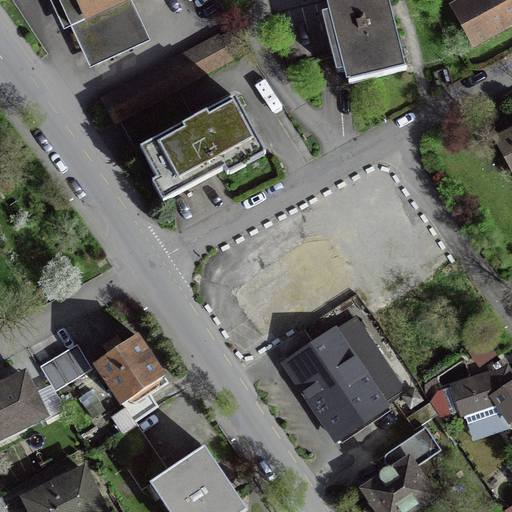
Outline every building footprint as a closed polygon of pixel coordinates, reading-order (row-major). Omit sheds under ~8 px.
[(55,0),(69,29),(76,26),(95,67),(140,45),(121,3),(127,0),(55,0)] [(326,4),(327,4),(347,83),(347,84),(347,86),(405,72),(404,70),(403,70),(389,12),(385,0),(330,0),(326,1),(326,4)] [(471,47),(511,25),(511,0),(467,0),(451,9),(471,47)] [(178,122),(164,98),(230,62),(217,38),(100,102),(114,126),(118,123),(131,147),(178,122)] [(260,151),(233,101),(189,125),(139,151),(166,201),(260,151)] [(511,128),(493,139),(511,173),(511,128)] [(335,332),(286,366),(336,440),(385,407),(335,332)] [(123,411),(111,419),(120,433),(131,425),(156,409),(148,397),(166,385),(135,339),(119,349),(115,343),(103,351),(107,357),(93,367),(123,411)] [(39,369),(53,394),(90,371),(75,347),(39,369)] [(511,421),(511,381),(505,371),(499,361),(488,368),(493,375),(450,389),(458,413),(461,412),(466,427),(503,414),(509,424),(511,421)] [(0,437),(41,417),(22,378),(11,384),(10,382),(6,384),(0,387),(0,437)] [(413,432),(437,416),(429,404),(405,420),(413,432)] [(154,482),(165,475),(131,425),(120,433),(107,442),(140,492),(154,482)] [(438,452),(424,432),(388,456),(395,466),(387,472),(382,473),(380,477),(380,481),(364,492),(375,508),(381,504),(385,511),(406,511),(430,497),(412,470),(438,452)] [(165,475),(154,482),(165,497),(159,502),(165,511),(244,511),(245,511),(223,479),(203,449),(165,475)] [(81,472),(71,477),(70,476),(66,478),(57,482),(57,484),(24,501),(29,511),(100,511),(101,511),(81,472)]
